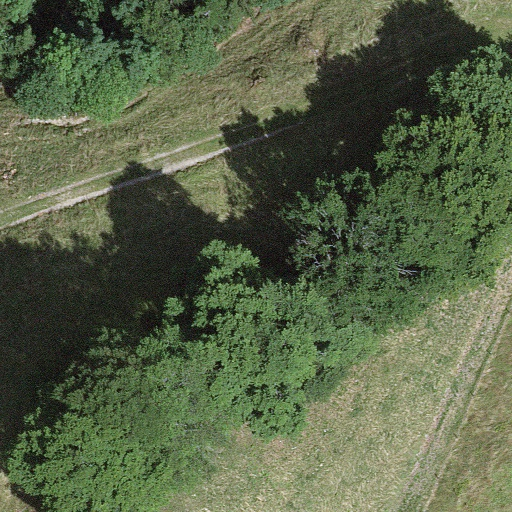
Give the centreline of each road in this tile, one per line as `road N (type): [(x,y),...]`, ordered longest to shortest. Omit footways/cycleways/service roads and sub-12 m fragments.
road 1 (track): [(0,228),(511,29)]
road 2 (track): [(511,265),(402,511)]
